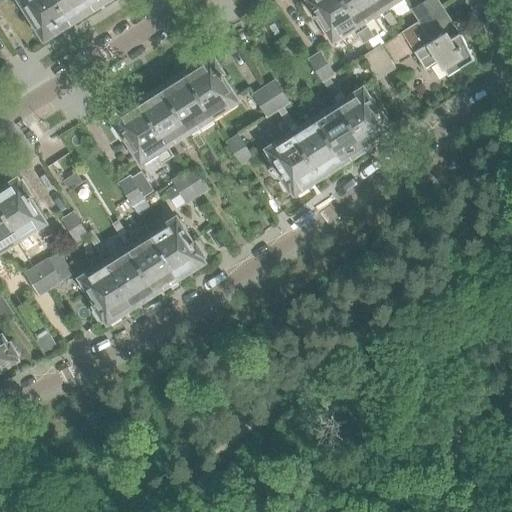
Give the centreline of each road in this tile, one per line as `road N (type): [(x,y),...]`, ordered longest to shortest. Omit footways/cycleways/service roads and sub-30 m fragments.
road 1 (residential): [(511,85),(206,295),(0,406)]
road 2 (residential): [(0,121),(192,0)]
